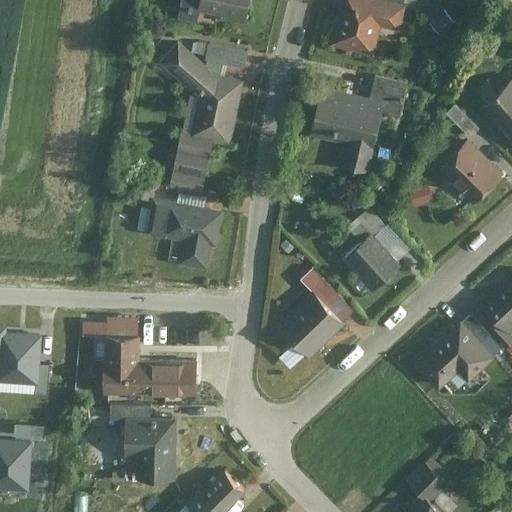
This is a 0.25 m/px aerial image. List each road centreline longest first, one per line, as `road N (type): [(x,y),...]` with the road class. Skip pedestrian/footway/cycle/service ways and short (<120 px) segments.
road 1 (residential): [(511,216),(264,446)]
road 2 (residential): [(253,295),(305,0)]
road 3 (residential): [(0,295),(253,295)]
road 4 (residential): [(264,446),(240,394),(253,295)]
